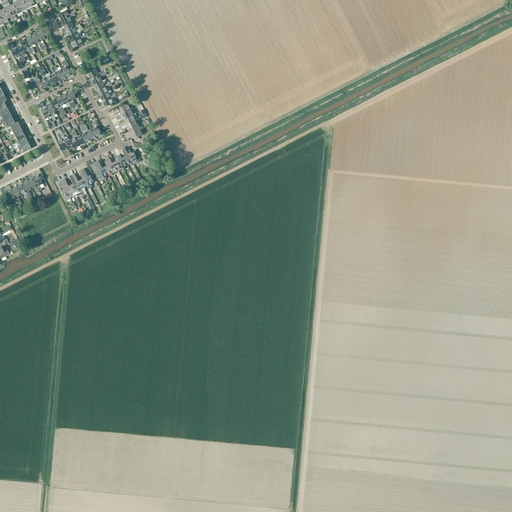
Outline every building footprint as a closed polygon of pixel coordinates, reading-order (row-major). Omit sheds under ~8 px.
[(4,2),(11,16),(12,16),(13,19),(16,17),(15,15),(16,14),(12,5),(10,6),(7,0),(4,2)] [(15,0),(11,0),(14,4),(12,5),(16,14),(18,17),(23,14),(21,11),(15,0)] [(19,0),(15,0),(21,11),(26,9),(21,0),(20,0),(20,1),(19,0)] [(21,0),(26,9),(31,6),(28,0),(21,0)] [(11,16),(4,2),(1,4),(4,9),(2,10),(7,19),(11,16)] [(57,15),(60,20),(74,13),(76,12),(75,10),(67,14),(65,11),(68,10),(66,7),(60,10),(61,13),(57,15)] [(75,16),(74,13),(60,20),(63,26),(71,22),(69,19),(75,16)] [(63,26),(66,31),(74,27),(71,22),(63,26)] [(74,27),(66,31),(69,37),(77,33),(75,29),(80,27),(79,24),(76,26),(74,27)] [(36,34),(42,47),(45,45),(42,40),(45,39),(41,31),(36,34)] [(69,37),(68,37),(69,39),(70,39),(71,42),(87,34),(89,33),(88,32),(88,31),(78,36),(77,33),(69,37)] [(36,34),(30,36),(34,44),(38,42),(40,48),(42,47),(36,34)] [(71,42),(74,48),(82,44),(80,40),(88,36),(87,34),(71,42)] [(30,36),(25,39),(32,52),(34,51),(31,46),(34,44),(30,36)] [(21,46),(23,50),(27,48),(29,54),(32,52),(25,39),(19,42),(21,46)] [(26,54),(23,50),(21,46),(16,48),(23,62),(25,60),(23,55),(26,54)] [(23,62),(16,48),(10,51),(15,59),(18,58),(23,68),(25,67),(24,64),(23,62)] [(61,70),(65,78),(70,75),(66,67),(68,66),(65,61),(61,63),(64,68),(61,70)] [(41,70),(49,86),(54,83),(50,75),(47,77),(40,62),(37,63),(41,70)] [(55,66),(53,67),(60,81),(65,78),(61,70),(58,71),(55,66)] [(50,75),(54,83),(60,81),(53,67),(51,68),(53,72),(53,74),(50,75)] [(89,73),(88,74),(91,80),(104,73),(102,71),(97,74),(94,67),(88,71),(89,73)] [(29,74),(36,87),(41,85),(39,81),(37,76),(34,78),(32,73),(31,73),(30,70),(28,71),(29,74)] [(39,81),(41,85),(43,89),(49,86),(41,70),(39,72),(42,79),(39,81)] [(104,73),(91,80),(93,85),(101,81),(100,78),(105,76),(104,73)] [(36,87),(29,74),(27,75),(29,80),(26,82),(30,90),(36,87)] [(93,85),(96,91),(109,84),(108,82),(103,84),(101,81),(93,85)] [(109,84),(96,91),(99,96),(107,92),(105,89),(110,86),(109,84)] [(72,90),(66,93),(73,106),(75,105),(73,100),(78,98),(75,93),(74,94),(72,90)] [(99,96),(102,102),(115,95),(114,93),(108,95),(107,92),(99,96)] [(66,93),(61,96),(65,104),(68,102),(71,107),(73,106),(66,93)] [(115,95),(102,102),(105,107),(109,105),(110,107),(116,104),(115,101),(112,103),(111,100),(116,97),(119,96),(117,94),(115,95)] [(61,96),(55,99),(64,116),(66,115),(62,106),(65,104),(61,96)] [(55,99),(50,102),(52,106),(54,110),(57,108),(62,117),(64,116),(55,99)] [(114,115),(116,118),(130,110),(129,108),(128,105),(120,109),(121,111),(114,115)] [(54,110),(52,106),(46,108),(53,122),(55,120),(53,115),(56,114),(54,110)] [(7,107),(0,110),(0,116),(1,117),(9,112),(7,107)] [(132,107),(129,108),(130,110),(116,118),(117,120),(124,117),(125,119),(133,115),(131,112),(134,110),(132,107)] [(53,122),(46,108),(41,111),(45,119),(48,118),(51,123),(53,122)] [(9,112),(1,117),(2,119),(0,120),(0,121),(1,123),(2,122),(2,123),(4,122),(12,118),(9,112)] [(126,121),(119,125),(120,127),(135,120),(134,118),(137,117),(135,114),(133,115),(125,119),(126,121)] [(135,120),(120,127),(122,130),(129,126),(130,128),(137,124),(136,121),(139,120),(138,118),(137,117),(134,118),(135,120)] [(15,123),(12,118),(4,122),(5,125),(4,125),(5,128),(9,126),(15,123)] [(91,129),(95,137),(101,134),(97,126),(99,125),(96,120),(91,122),(94,128),(91,129)] [(12,131),(20,127),(17,121),(15,123),(9,126),(10,129),(9,129),(8,130),(9,132),(10,132),(12,131)] [(84,123),(82,124),(90,140),(95,137),(91,129),(88,131),(84,123)] [(82,124),(80,126),(84,133),(80,135),(84,143),(90,140),(82,124)] [(137,124),(130,128),(131,130),(124,134),(125,137),(140,129),(139,128),(137,124)] [(140,129),(125,137),(127,140),(134,136),(135,138),(142,134),(141,131),(143,130),(142,126),(139,128),(140,129)] [(20,127),(12,131),(13,134),(12,134),(10,135),(12,138),(13,137),(14,137),(23,132),(20,127)] [(74,129),(71,131),(72,132),(79,146),(84,143),(80,135),(77,136),(75,131),(74,129)] [(26,138),(23,132),(14,137),(16,139),(14,140),(16,143),(17,142),(26,138)] [(73,139),(69,140),(72,145),(73,148),(79,146),(72,132),(70,133),(73,139)] [(59,134),(66,147),(72,145),(69,140),(67,136),(64,138),(62,133),(59,134)] [(66,147),(59,134),(57,135),(60,140),(56,142),(61,150),(66,147)] [(28,143),(26,138),(17,142),(18,144),(17,145),(19,148),(20,147),(28,143)] [(28,143),(20,147),(21,150),(18,152),(20,154),(21,153),(31,148),(28,143)] [(122,149),(125,156),(123,157),(127,165),(130,163),(132,162),(126,151),(125,148),(124,148),(122,149)] [(129,150),(126,151),(132,162),(130,163),(131,166),(133,165),(135,164),(138,162),(141,161),(135,150),(132,151),(133,152),(131,153),(129,150)] [(119,155),(117,156),(122,167),(121,168),(122,170),(124,170),(125,169),(124,167),(127,165),(123,157),(121,158),(119,155)] [(108,156),(105,157),(107,161),(113,172),(111,173),(112,174),(112,175),(114,174),(118,172),(114,162),(112,163),(108,156)] [(116,161),(114,162),(118,172),(122,170),(121,168),(122,167),(117,156),(114,158),(116,161)] [(98,161),(95,162),(103,177),(101,178),(102,180),(104,179),(106,179),(105,176),(108,175),(104,167),(102,168),(98,161)] [(106,166),(104,167),(108,175),(108,174),(111,173),(113,172),(107,161),(104,163),(106,166)] [(95,162),(93,164),(96,171),(94,172),(97,178),(98,180),(99,182),(102,180),(101,178),(103,177),(95,162)] [(88,185),(87,186),(88,188),(91,187),(90,184),(93,183),(92,179),(90,175),(87,177),(84,169),(81,171),(88,185)] [(88,185),(81,171),(78,172),(82,179),(80,180),(84,188),(87,186),(88,185)] [(74,174),(71,175),(79,190),(77,191),(78,193),(80,192),(81,195),(82,196),(84,194),(82,191),(85,190),(84,188),(80,180),(78,181),(74,174)] [(71,175),(69,177),(72,184),(70,185),(74,192),(76,197),(81,195),(80,192),(78,193),(77,191),(79,190),(71,175)] [(33,179),(39,192),(42,191),(39,185),(42,184),(41,181),(38,176),(33,179)] [(27,181),(31,189),(35,188),(37,193),(39,192),(33,179),(27,181)] [(69,195),(67,196),(69,198),(72,196),(71,194),(74,192),(70,185),(68,186),(64,179),(62,180),(69,195)] [(69,195),(62,180),(59,182),(63,189),(61,190),(64,197),(67,196),(69,195)] [(27,181),(22,184),(29,197),(30,199),(32,198),(29,191),(31,189),(27,181)] [(22,184),(16,187),(21,195),(24,193),(26,198),(29,197),(22,184)] [(21,195),(16,187),(11,190),(18,203),(20,202),(18,196),(21,195)] [(11,190),(6,192),(10,200),(13,199),(15,204),(18,203),(11,190)] [(0,247),(0,258),(9,254),(7,249),(3,251),(1,247),(0,247)]
